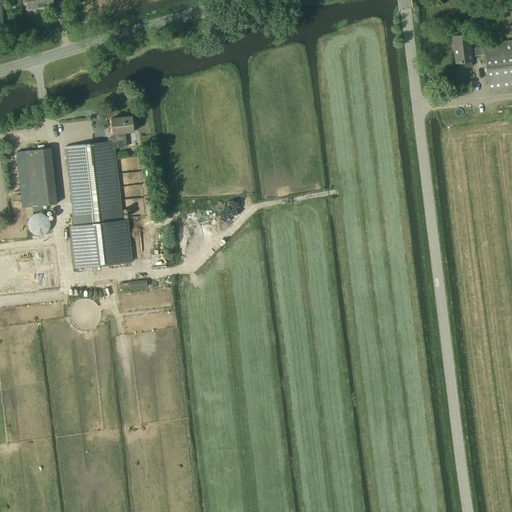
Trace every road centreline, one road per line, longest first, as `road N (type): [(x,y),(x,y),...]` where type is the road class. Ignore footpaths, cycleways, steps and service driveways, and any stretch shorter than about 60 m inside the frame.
road 1 (unclassified): [(470,511),(403,0)]
road 2 (unclassified): [(0,69),(250,0)]
